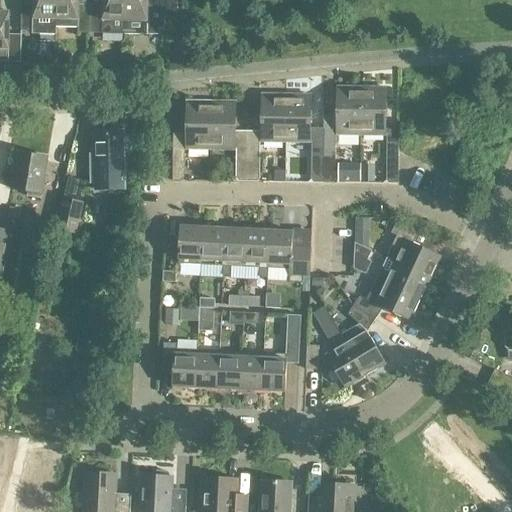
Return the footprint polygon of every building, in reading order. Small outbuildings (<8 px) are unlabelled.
[(34,0),(34,4),(22,3),(21,32),(32,32),(32,35),(55,36),(56,19),(56,0),(34,0)] [(78,33),(90,33),(91,5),(79,4),(78,0),(56,0),(56,19),(55,36),(57,36),(57,28),(78,28),(78,33)] [(90,33),(126,34),(126,0),(103,0),(103,5),(91,5),(90,33)] [(126,0),(126,34),(160,34),(160,29),(165,29),(165,5),(148,5),(147,0),(126,0)] [(0,62),(21,63),(21,35),(9,35),(9,13),(0,12),(0,62)] [(102,74),(103,73),(106,70),(106,64),(102,60),(96,60),(92,64),(92,70),(96,74),(102,74)] [(337,135),(361,135),(362,88),(337,88),(337,117),(324,117),(324,128),(323,156),(335,157),(335,135),(337,135)] [(362,88),(361,135),(387,135),(386,157),(398,157),(399,129),(385,129),(385,88),(362,88)] [(260,160),(261,142),(286,142),(286,95),(262,95),(262,132),(248,132),(248,160),(260,160)] [(286,95),(286,142),(311,143),(311,156),(323,156),(324,128),(310,128),(310,95),(286,95)] [(187,133),(173,133),(173,161),(185,161),(185,149),(211,150),(211,102),(187,102),(187,133)] [(211,102),(211,150),(236,150),(236,159),(248,160),(248,132),(235,131),(235,103),(211,102)] [(95,191),(124,190),(123,153),(133,153),(132,135),(123,136),(123,133),(94,133),(94,153),(90,153),(91,184),(95,183),(95,191)] [(47,158),(17,153),(9,204),(39,209),(47,158)] [(462,199),(471,181),(458,174),(449,193),(462,199)] [(84,204),(65,199),(57,231),(76,236),(84,204)] [(10,208),(8,219),(20,222),(22,210),(10,208)] [(364,211),(365,237),(376,237),(375,211),(364,211)] [(122,222),(105,222),(106,239),(123,238),(122,222)] [(397,236),(387,258),(397,262),(431,278),(441,256),(414,243),(418,232),(397,222),(392,233),(397,236)] [(179,264),(201,265),(202,265),(204,228),(180,227),(179,264)] [(226,229),(204,228),(202,265),(224,267),(226,229)] [(226,229),(224,267),(224,276),(231,277),(232,267),(246,268),(248,230),(226,229)] [(271,231),(248,230),(246,268),(261,269),(260,279),(268,279),(269,269),(271,231)] [(0,231),(0,266),(5,267),(11,234),(0,231)] [(293,232),(271,231),(269,269),(290,271),(290,283),(303,283),(303,276),(310,276),(311,248),(292,247),(293,232)] [(50,242),(32,239),(28,258),(46,262),(50,242)] [(372,252),(355,244),(354,254),(368,261),(372,252)] [(397,262),(387,258),(387,259),(378,280),(387,284),(421,300),(431,278),(397,262)] [(163,282),(176,283),(176,272),(164,272),(163,282)] [(410,321),(421,300),(387,284),(378,280),(367,302),(359,299),(355,305),(375,320),(383,309),(410,321)] [(245,297),(229,296),(229,306),(244,307),(245,297)] [(260,297),(245,297),(244,307),(259,307),(260,297)] [(215,299),(200,298),(199,308),(214,308),(215,299)] [(186,303),(169,304),(170,319),(187,317),(186,303)] [(367,332),(375,320),(355,305),(348,315),(360,326),(342,336),(366,376),(387,364),(367,332)] [(214,308),(200,308),(199,320),(214,320),(214,311),(214,308)] [(244,314),(231,313),(230,323),(244,324),(244,314)] [(258,314),(244,314),(244,324),(257,325),(258,314)] [(286,343),(300,344),(301,317),(288,316),(286,343)] [(345,389),(366,376),(342,336),(332,342),(337,350),(326,356),(345,389)] [(196,388),(198,351),(176,350),(177,344),(164,343),(162,373),(174,374),(173,387),(196,388)] [(318,367),(319,346),(307,346),(306,367),(318,367)] [(196,388),(218,389),(220,352),(198,351),(196,388)] [(240,390),(242,353),(220,352),(218,389),(240,390)] [(240,390),(262,391),(264,354),(242,353),(240,390)] [(264,354),(262,391),(286,392),(287,355),(264,354)] [(14,391),(3,434),(75,444),(85,401),(14,391)] [(416,445),(397,463),(428,498),(447,480),(437,468),(437,467),(428,457),(427,457),(416,445)] [(0,446),(0,455),(7,457),(9,449),(0,446)] [(155,474),(155,477),(142,476),(140,500),(137,500),(136,511),(186,511),(186,507),(172,506),(173,477),(169,477),(170,474),(168,472),(158,471),(155,474)] [(86,473),(84,511),(130,511),(131,510),(115,509),(116,475),(86,473)] [(248,511),(249,503),(238,502),(235,499),(236,480),(204,479),(202,511),(248,511)] [(0,482),(0,511),(4,511),(11,485),(0,482)] [(274,484),(262,483),(260,511),(290,511),(292,483),(274,482),(274,484)] [(325,485),(309,497),(308,508),(310,508),(310,511),(354,511),(354,506),(360,507),(361,489),(355,489),(355,486),(325,485)]
